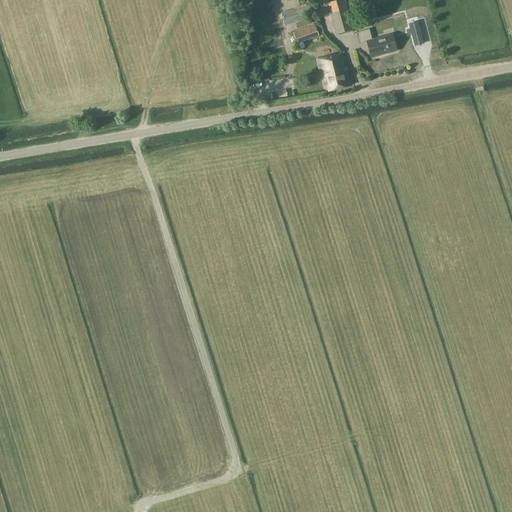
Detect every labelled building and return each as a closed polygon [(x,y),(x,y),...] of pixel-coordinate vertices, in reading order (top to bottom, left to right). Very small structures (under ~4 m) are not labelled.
[(337,34),(352,30),(344,0),(339,0),(329,3),(337,34)] [(285,26),(314,17),(310,4),(281,13),(285,26)] [(412,34),(415,46),(424,43),(418,22),(409,24),(410,29),(407,30),(408,35),(412,34)] [(297,44),(319,36),(315,24),(292,32),(297,44)] [(371,57),(396,50),(392,35),(372,40),(369,30),(358,33),(361,44),(368,43),(371,57)] [(327,92),(351,85),(343,53),(318,59),(327,92)]
